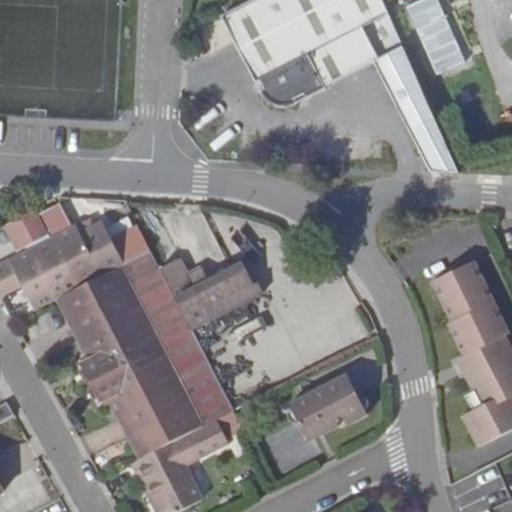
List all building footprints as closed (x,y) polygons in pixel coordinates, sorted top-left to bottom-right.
[(396,30),(382,0),(249,0),(223,14),(257,80),(262,77),(267,86),(262,88),(265,92),(268,96),(281,103),(288,105),(300,101),(298,95),(306,91),(309,96),(329,87),(328,83),(377,59),(431,170),(458,171),(403,46),(396,30)] [(437,77),(467,64),(437,0),(422,0),(406,7),(437,77)] [(150,249),(138,225),(113,239),(104,221),(92,227),(95,235),(85,240),(81,233),(77,225),(74,227),(59,201),(33,215),(44,235),(47,241),(10,259),(11,261),(23,283),(35,308),(55,297),(117,266),(150,249)] [(33,215),(2,225),(17,250),(44,235),(33,215)] [(95,235),(92,227),(81,233),(85,240),(95,235)] [(191,328),(265,291),(259,279),(256,281),(244,259),(209,277),(195,284),(188,270),(180,256),(160,267),(191,328)] [(504,333),(510,330),(472,256),(429,279),(449,318),(446,320),(464,354),(504,333)] [(11,261),(0,265),(0,295),(23,283),(11,261)] [(195,284),(209,277),(201,263),(188,270),(195,284)] [(157,346),(117,266),(55,297),(87,360),(78,364),(87,381),(157,346)] [(464,354),(457,357),(472,387),(480,402),(473,407),(461,413),(477,443),(511,424),(511,394),(511,392),(511,391),(511,350),(504,333),(464,354)] [(199,426),(157,346),(87,381),(98,401),(106,397),(138,458),(199,426)] [(346,372),(342,375),(350,392),(357,393),(346,372)] [(350,392),(342,375),(289,402),(291,407),(288,410),(287,413),(288,415),(289,418),(290,419),(300,424),(308,440),(339,424),(338,421),(344,418),(347,423),(367,413),(364,407),(366,405),(367,403),(368,401),(367,399),(367,396),(365,395),(364,395),(357,393),(350,392)] [(480,402),(472,387),(465,392),(473,407),(480,402)] [(0,405),(0,424),(15,416),(7,402),(0,405)] [(227,440),(215,417),(199,426),(138,458),(131,461),(141,479),(146,476),(164,511),(175,511),(202,499),(183,464),(227,440)] [(511,447),(468,470),(480,492),(511,477),(511,447)] [(164,511),(146,476),(141,479),(157,511),(164,511)]
